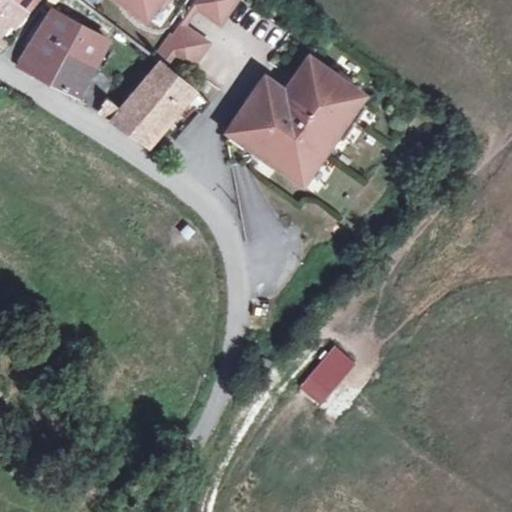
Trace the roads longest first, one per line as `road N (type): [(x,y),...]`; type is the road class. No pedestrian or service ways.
road 1 (unclassified): [(0,75),(177,184),(223,222),(238,285),(232,361),(188,470),(182,511)]
road 2 (track): [(269,391),(226,456),(204,511)]
